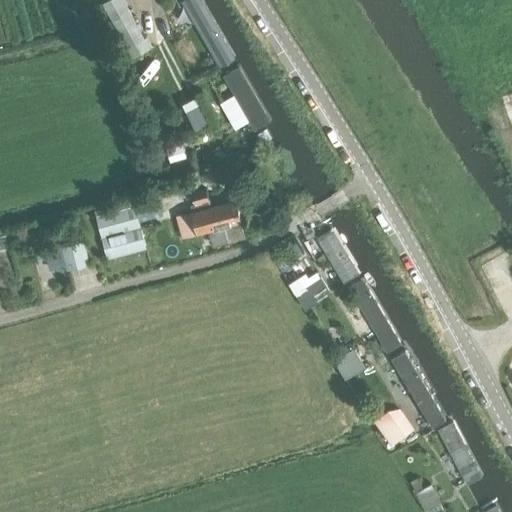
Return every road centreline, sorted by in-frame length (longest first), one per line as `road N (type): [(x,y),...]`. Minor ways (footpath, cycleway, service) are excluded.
road 1 (unclassified): [(511,436),(259,0)]
road 2 (unclassified): [(247,145),(158,0)]
